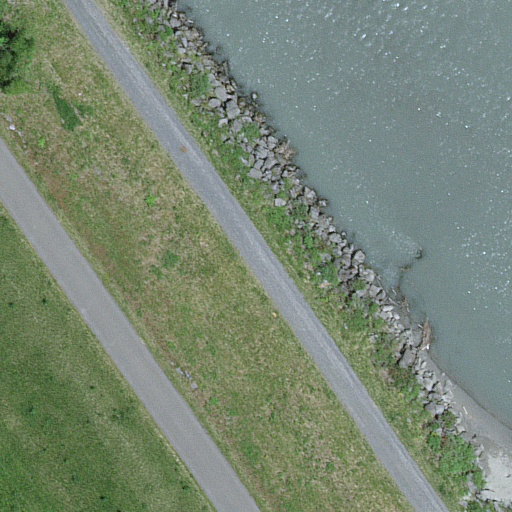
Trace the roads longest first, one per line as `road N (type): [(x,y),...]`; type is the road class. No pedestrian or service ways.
road 1 (track): [(429,511),(75,0)]
road 2 (track): [(0,169),(238,511)]
